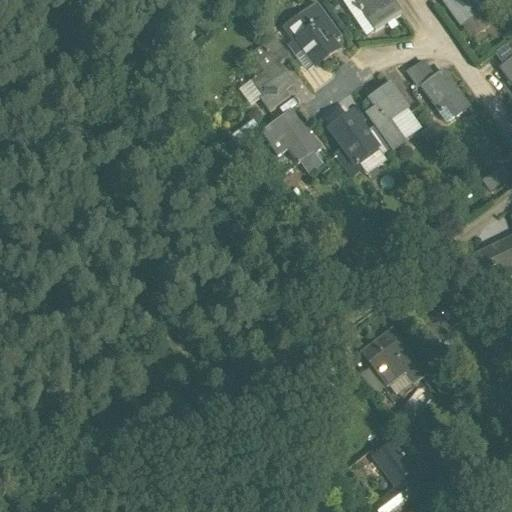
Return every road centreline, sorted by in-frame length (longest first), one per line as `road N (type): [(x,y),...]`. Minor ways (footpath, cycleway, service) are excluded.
road 1 (residential): [(511,197),(282,368),(320,511)]
road 2 (track): [(282,368),(123,0)]
road 3 (track): [(282,368),(103,511)]
